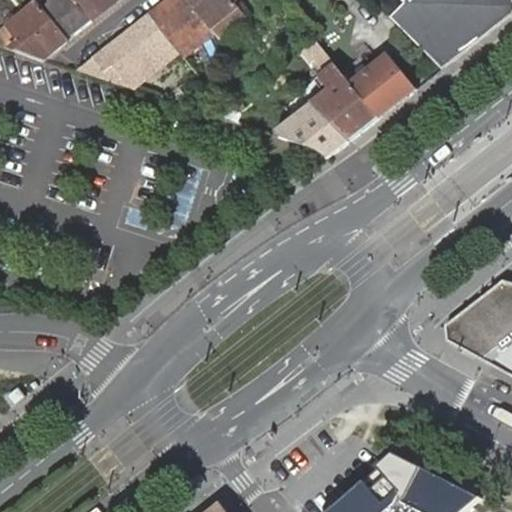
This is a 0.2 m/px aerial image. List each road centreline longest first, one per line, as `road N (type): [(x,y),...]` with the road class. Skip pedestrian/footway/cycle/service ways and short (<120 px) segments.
road 1 (secondary): [(511,92),(312,240)]
road 2 (unclassified): [(312,240),(286,280),(166,382),(157,414)]
road 3 (secondary): [(312,240),(202,312),(128,389)]
road 4 (unclassified): [(204,447),(366,292)]
road 5 (secondary): [(204,447),(260,416),(369,331)]
road 6 (secondary): [(369,331),(411,279),(511,200)]
road 7 (secondary): [(511,426),(406,366),(369,331)]
road 8 (unknown): [(275,511),(402,404)]
road 9 (tertiary): [(128,389),(0,493)]
road 10 (residential): [(0,331),(41,332),(75,344),(128,389)]
